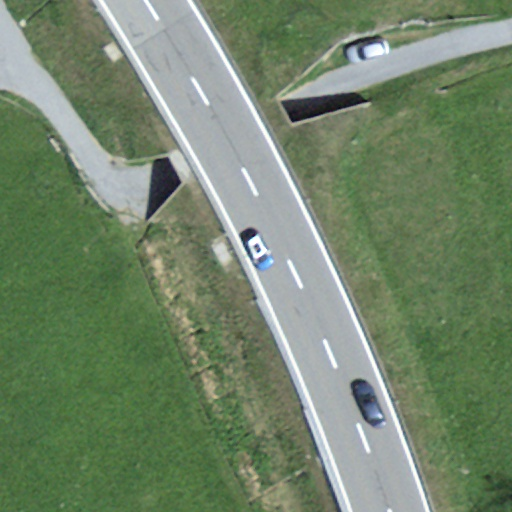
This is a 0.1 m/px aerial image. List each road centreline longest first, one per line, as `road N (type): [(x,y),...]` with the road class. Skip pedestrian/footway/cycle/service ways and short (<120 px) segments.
road 1 (residential): [(511,45),(305,110),(172,177),(116,190),(23,64)]
road 2 (primary): [(145,0),(254,193),(390,511)]
